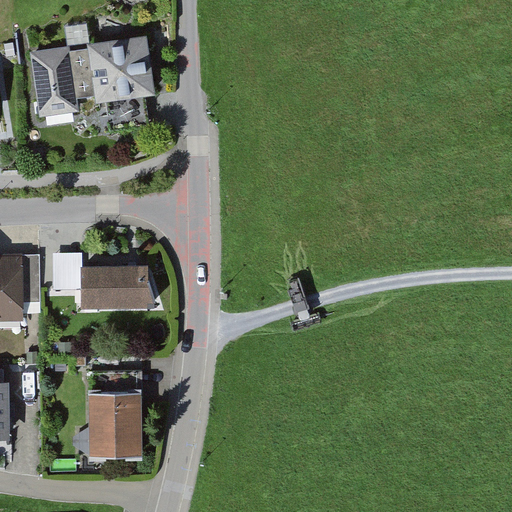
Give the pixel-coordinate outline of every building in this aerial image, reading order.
[(70,44),(30,50),(39,115),(80,109),(79,97),(96,95),(96,101),(157,93),(148,34),(91,42),(88,22),(67,25),(70,44)] [(68,253),(54,253),(54,288),(81,288),(81,253),(68,253)] [(19,256),(0,256),(0,321),(21,320),(19,256)] [(149,261),(83,262),(83,304),(149,303),(149,261)] [(7,382),(0,381),(0,439),(9,440),(7,382)] [(141,389),(88,389),(89,465),(105,464),(105,459),(105,455),(142,455),(141,389)]
